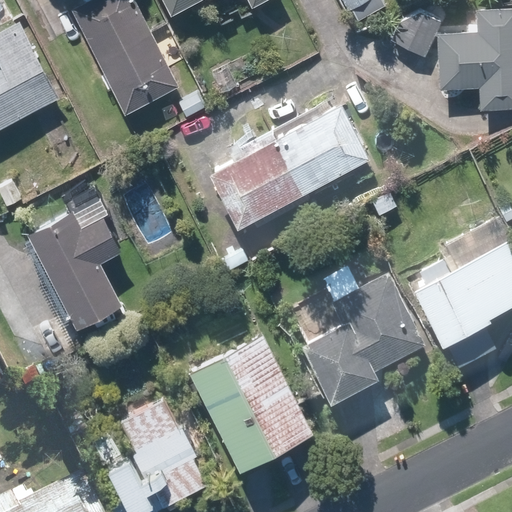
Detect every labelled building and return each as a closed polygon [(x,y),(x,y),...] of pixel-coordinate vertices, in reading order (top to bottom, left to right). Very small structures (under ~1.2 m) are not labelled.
[(181,76),(140,0),(76,0),(75,1),(129,103),(181,76)] [(392,33),(425,50),(442,18),(409,1),(392,33)] [(479,82),(479,101),(511,100),(511,4),(479,4),(479,26),(441,26),(441,82),(479,82)] [(0,124),(62,92),(23,16),(0,27),(0,124)] [(208,105),(199,88),(178,99),(187,116),(208,105)] [(372,153),(344,97),(211,165),(239,220),(372,153)] [(83,211),(76,199),(31,223),(80,316),(124,293),(104,256),(128,243),(105,200),(83,211)] [(446,334),(459,359),(496,341),(483,314),(492,310),(491,306),(511,295),(511,235),(510,232),(409,281),(435,335),(446,334)] [(344,317),(305,337),(333,392),(380,369),(377,362),(424,338),(390,269),(334,296),(344,317)] [(265,325),(192,362),(242,459),(315,422),(265,325)] [(111,491),(120,511),(162,511),(158,503),(209,479),(196,451),(199,450),(185,419),(179,422),(165,394),(120,415),(136,450),(114,461),(125,484),(111,491)] [(0,511),(104,511),(84,470),(36,494),(34,491),(25,496),(23,491),(0,502),(0,511)]
